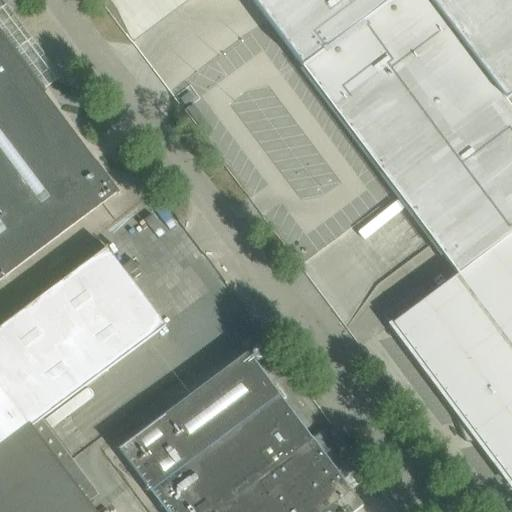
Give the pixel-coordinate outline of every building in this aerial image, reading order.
[(250,0),(457,276),(511,234),(511,111),(504,102),(428,0),(250,0)] [(511,0),(428,0),(504,102),(511,95),(511,0)] [(0,280),(116,193),(117,195),(119,193),(0,34),(0,31),(1,30),(0,28),(0,280)] [(392,323),(390,324),(391,325),(462,421),(458,422),(458,421),(457,422),(465,442),(466,442),(465,439),(473,436),(511,487),(511,234),(457,276),(393,324),(392,323)] [(41,420),(165,327),(106,249),(0,328),(0,511),(93,511),(84,499),(95,492),(41,420)] [(279,396),(271,385),(247,353),(118,450),(164,511),(355,511),(362,507),(341,480),(355,470),(365,482),(371,477),(338,434),(331,425),(292,454),(260,410),(279,396)]
